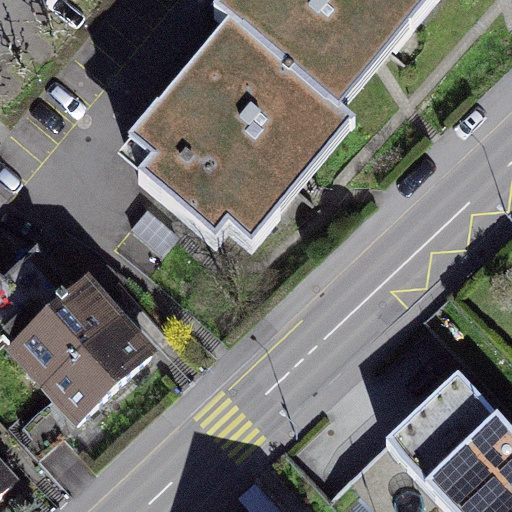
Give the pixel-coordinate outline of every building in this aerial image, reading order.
[(433,0),(432,0),(221,0),(193,39),(328,140),(433,0)] [(328,140),(193,39),(98,165),(233,266),(328,140)] [(150,383),(76,302),(0,371),(0,382),(69,457),(150,383)] [(511,511),(511,450),(457,393),(393,455),(447,511),(511,511)] [(0,504),(16,490),(0,473),(0,472),(7,465),(0,457),(0,504)] [(343,499),(359,511),(394,511),(414,487),(376,457),(343,499)]
